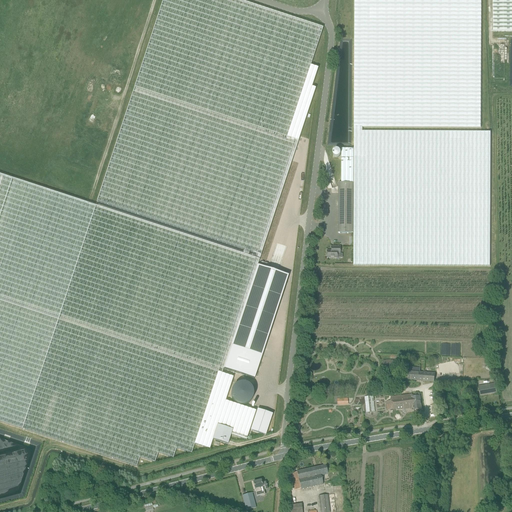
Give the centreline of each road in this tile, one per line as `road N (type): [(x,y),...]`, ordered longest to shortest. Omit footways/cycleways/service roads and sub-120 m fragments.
road 1 (unclassified): [(282,457),(331,29),(320,11)]
road 2 (tertiary): [(511,416),(282,457)]
road 3 (tertiary): [(76,511),(282,457)]
